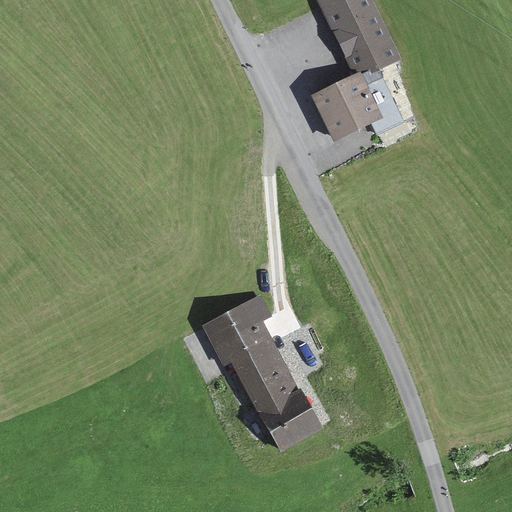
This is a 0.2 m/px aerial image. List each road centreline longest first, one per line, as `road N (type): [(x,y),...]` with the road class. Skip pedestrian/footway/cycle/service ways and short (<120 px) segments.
road 1 (unclassified): [(446,511),(400,370),(220,0)]
road 2 (track): [(285,318),(267,177),(282,125)]
